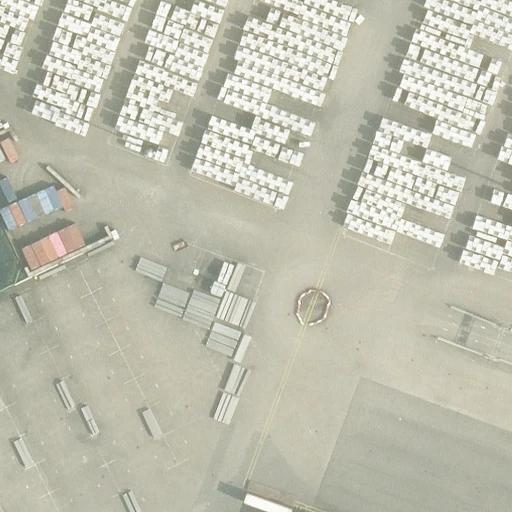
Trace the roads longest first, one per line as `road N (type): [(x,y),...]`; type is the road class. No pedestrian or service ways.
road 1 (unknown): [(293,251),(388,0)]
road 2 (unknown): [(463,511),(318,456),(286,426)]
road 3 (unknown): [(400,291),(342,351),(313,356),(267,343)]
